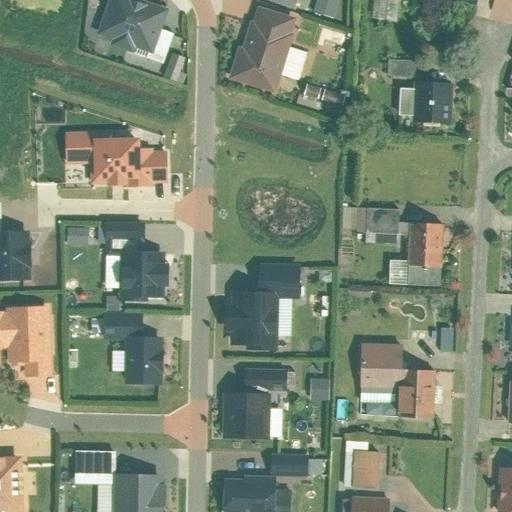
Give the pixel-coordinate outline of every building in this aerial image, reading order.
[(112,48),(165,67),(175,37),(163,33),(170,13),(132,0),(112,0),(98,38),(114,43),(112,48)] [(298,0),(258,0),(259,1),(295,12),(298,0)] [(319,0),(315,16),(335,22),(341,0),(340,0),(319,0)] [(230,80),(277,96),(283,78),(292,51),(296,39),(292,37),(297,22),(260,10),(255,26),(252,25),(244,50),(240,49),(230,80)] [(347,38),(330,33),(324,52),(341,57),(347,38)] [(308,56),(292,51),(283,78),(300,83),(308,56)] [(173,57),(166,80),(184,86),(188,77),(182,75),(186,62),(173,57)] [(420,63),(390,62),(389,77),(420,78),(420,63)] [(415,124),(452,126),(454,88),(417,86),(415,124)] [(346,99),(307,88),(304,98),(343,109),(346,99)] [(141,143),(95,144),(95,135),(67,136),(68,168),(91,167),(91,185),(110,185),(110,191),(155,189),(155,185),(169,184),(168,154),(154,154),(153,152),(142,152),(141,143)] [(400,212),(359,210),(358,235),(411,237),(411,225),(399,225),(400,212)] [(108,241),(146,243),(147,226),(108,224),(108,241)] [(446,228),(412,226),(408,288),(442,290),(446,228)] [(69,228),(69,244),(91,244),(91,228),(69,228)] [(0,284),(31,284),(30,235),(0,235),(0,284)] [(122,302),(165,302),(166,256),(122,256),(122,302)] [(247,354),(278,355),(279,301),(301,301),(301,267),(262,266),(261,298),(233,297),(231,350),(247,350),(247,354)] [(0,366),(5,367),(4,353),(10,353),(10,369),(26,369),(26,380),(53,379),(50,310),(8,312),(8,316),(0,316),(0,366)] [(105,343),(145,344),(145,318),(105,317),(105,343)] [(126,388),(160,389),(160,345),(127,345),(126,388)] [(405,349),(362,346),(360,389),(402,392),(405,349)] [(400,419),(434,421),(437,374),(403,372),(400,419)] [(288,394),(289,374),(248,373),(247,392),(288,394)] [(331,399),(331,378),(312,378),(313,399),(331,399)] [(271,443),(272,397),(225,396),(224,442),(271,443)] [(113,455),(76,454),(76,487),(113,488),(113,455)] [(353,492),(378,493),(381,456),(355,455),(353,492)] [(310,458),(273,458),(272,479),(309,479),(310,458)] [(0,511),(20,511),(19,468),(0,468),(0,511)] [(511,511),(511,471),(501,471),(499,511),(511,511)] [(114,511),(165,511),(165,479),(115,479),(114,511)] [(293,511),(294,493),(278,492),(278,479),(247,479),(247,482),(227,481),(226,511),(293,511)] [(390,511),(391,501),(344,499),(343,511),(390,511)]
